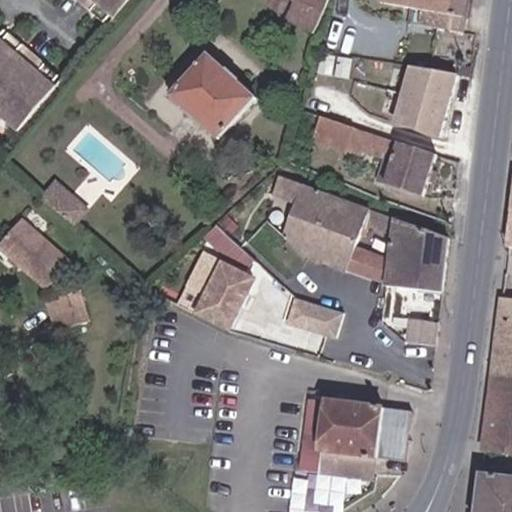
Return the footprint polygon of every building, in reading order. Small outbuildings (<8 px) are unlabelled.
[(71,0),(86,13),(95,2),(111,16),(124,0),(71,0)] [(325,0),(289,0),(290,0),(292,2),(280,23),(306,37),(325,0)] [(377,0),(377,7),(406,11),(402,31),(417,34),(418,28),(458,35),(463,0),(377,0)] [(102,26),(111,16),(95,2),(86,13),(102,26)] [(0,50),(6,56),(17,44),(5,34),(0,39),(0,50)] [(0,119),(12,130),(46,91),(41,86),(30,77),(40,64),(17,44),(6,56),(0,50),(0,119)] [(251,97),(202,53),(166,95),(215,138),(251,97)] [(399,63),(388,128),(447,137),(458,72),(399,63)] [(30,77),(41,86),(50,73),(40,64),(30,77)] [(41,86),(46,91),(57,79),(50,73),(41,86)] [(429,153),(316,113),(307,135),(336,145),(339,139),(385,156),(375,184),(413,198),(429,153)] [(438,292),(445,237),(276,177),(263,221),(299,256),(343,271),(361,224),(374,229),(388,235),(384,258),(380,284),(438,292)] [(48,206),(77,231),(91,214),(63,190),(48,206)] [(63,261),(13,216),(0,230),(0,250),(41,286),(63,261)] [(229,235),(235,228),(227,220),(221,227),(229,235)] [(361,224),(343,271),(380,284),(384,258),(368,252),(374,229),(361,224)] [(215,225),(204,240),(244,269),(255,254),(215,225)] [(222,332),(249,281),(201,255),(185,284),(203,293),(191,315),(222,332)] [(82,321),(73,290),(46,300),(55,329),(82,321)] [(339,313),(292,298),(284,323),(332,337),(339,313)] [(511,299),(498,298),(488,374),(511,377),(511,299)] [(410,315),(405,338),(434,343),(438,320),(410,315)] [(511,377),(488,374),(480,447),(511,451),(511,377)] [(408,463),(415,409),(308,395),(298,472),(375,482),(378,459),(408,463)] [(470,511),(511,511),(511,476),(476,472),(470,511)]
